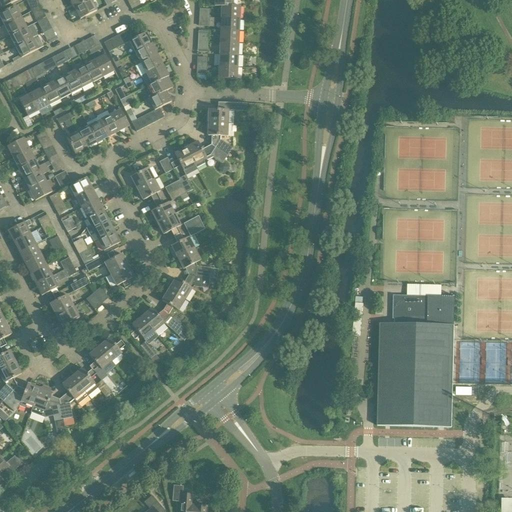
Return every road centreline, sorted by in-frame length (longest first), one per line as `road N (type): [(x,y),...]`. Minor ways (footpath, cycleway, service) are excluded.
road 1 (residential): [(0,261),(56,359),(154,274),(111,188),(108,158)]
road 2 (tertiary): [(211,396),(278,327),(304,264),(315,202)]
road 3 (tertiary): [(68,511),(211,396)]
road 4 (residential): [(184,69),(150,19),(69,38)]
road 5 (unclassified): [(276,511),(268,467),(211,396)]
road 6 (residential): [(321,101),(187,91)]
